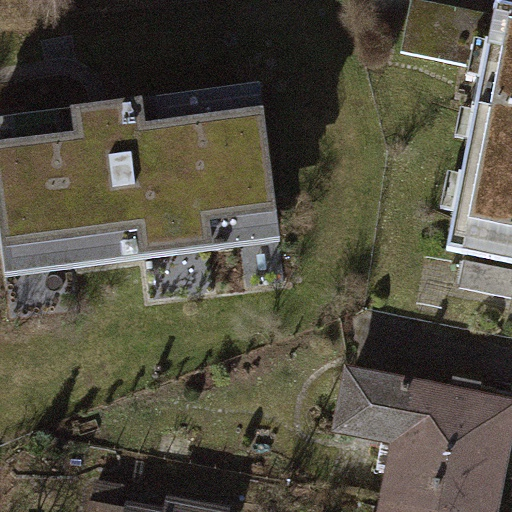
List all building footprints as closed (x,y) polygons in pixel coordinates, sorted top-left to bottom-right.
[(399,0),(390,50),(474,67),(485,15),(406,0),(399,0)] [(474,67),(438,249),(511,263),(511,8),(487,3),(485,15),(474,67)] [(0,126),(0,273),(0,275),(269,239),(250,92),(96,114),(0,126)] [(450,290),(500,300),(506,269),(457,258),(450,290)] [(383,474),(378,500),(438,511),(484,511),(505,408),(466,400),(469,386),(447,382),(444,396),(342,376),(331,431),(381,441),(375,473),(383,474)] [(86,511),(117,511),(118,509),(110,507),(114,487),(91,483),(86,511)] [(438,511),(378,500),(375,511),(438,511)]
